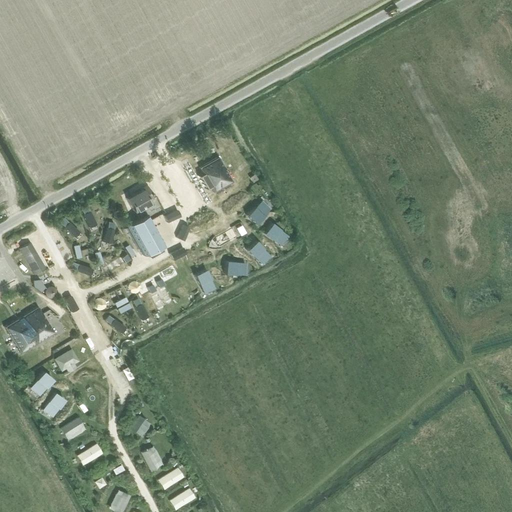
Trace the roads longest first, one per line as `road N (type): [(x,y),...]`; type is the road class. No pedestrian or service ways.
road 1 (unclassified): [(0,231),(413,0)]
road 2 (track): [(124,394),(31,211)]
